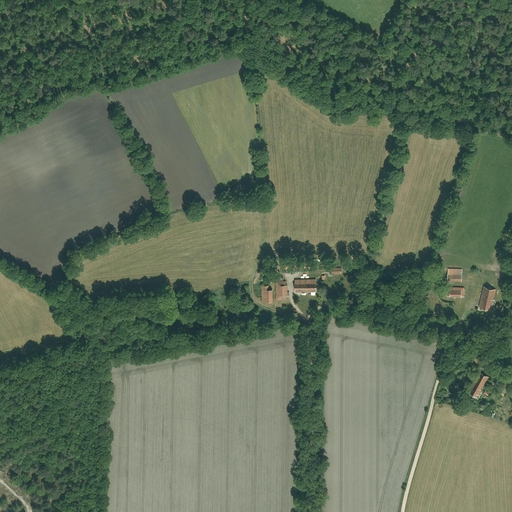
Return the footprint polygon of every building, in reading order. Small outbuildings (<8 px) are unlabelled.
[(299,269),(300,261),(282,261),(281,269),(299,269)] [(448,268),(447,280),(461,281),(462,269),(448,268)] [(295,292),(316,291),(316,279),(295,280),(295,292)] [(276,299),(286,299),(286,281),(276,281),(276,299)] [(262,302),(273,302),(273,290),(269,290),(269,285),(262,286),(262,302)] [(464,296),(464,288),(447,287),(447,296),(464,296)] [(491,310),(495,290),(484,287),(479,307),(491,310)] [(478,398),(489,377),(479,372),(468,392),(478,398)] [(505,397),(509,382),(503,381),(499,395),(505,397)]
